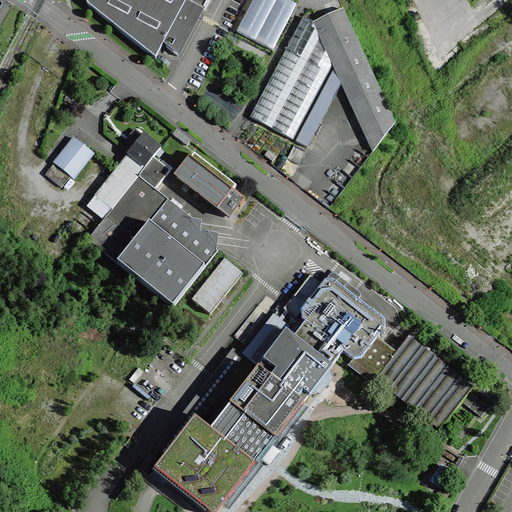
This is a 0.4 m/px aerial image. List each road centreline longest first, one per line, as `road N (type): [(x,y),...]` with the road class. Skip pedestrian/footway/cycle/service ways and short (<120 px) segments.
road 1 (residential): [(511,374),(33,0)]
road 2 (unknown): [(438,450),(377,401),(343,397),(223,511)]
